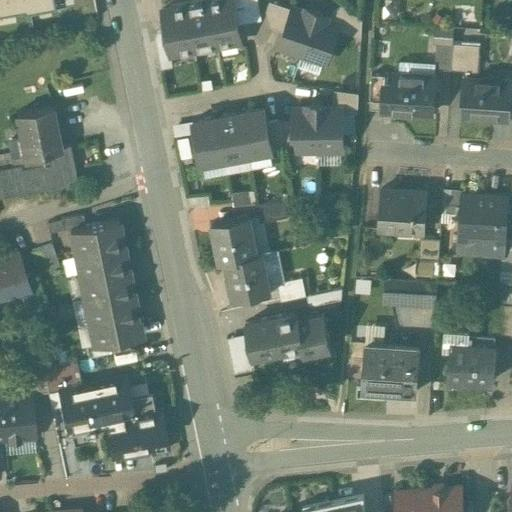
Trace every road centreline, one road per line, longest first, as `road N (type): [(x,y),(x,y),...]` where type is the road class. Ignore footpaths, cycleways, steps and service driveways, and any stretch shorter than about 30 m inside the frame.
road 1 (tertiary): [(211,449),(157,179)]
road 2 (tertiary): [(478,433),(211,449)]
road 3 (residential): [(216,472),(0,490)]
road 4 (tertiary): [(157,179),(119,0)]
road 5 (residential): [(157,179),(0,225)]
road 6 (residential): [(511,160),(362,151)]
